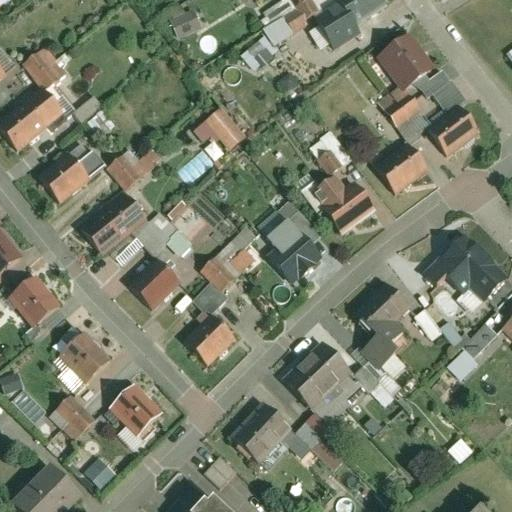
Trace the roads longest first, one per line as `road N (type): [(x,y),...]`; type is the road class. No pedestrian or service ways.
road 1 (residential): [(470,190),(354,279),(210,417)]
road 2 (residential): [(0,179),(210,417)]
road 3 (residential): [(421,0),(511,121)]
road 4 (residential): [(210,417),(117,511)]
